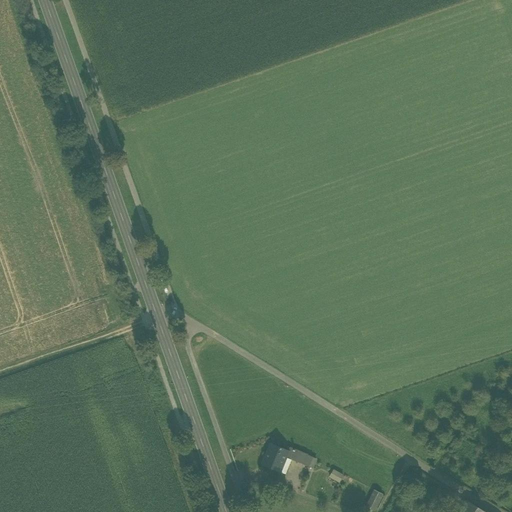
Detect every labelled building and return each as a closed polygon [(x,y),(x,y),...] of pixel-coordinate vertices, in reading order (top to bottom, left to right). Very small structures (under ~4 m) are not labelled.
[(280,473),(281,473),(287,458),(289,451),(272,444),(263,466),(280,473)] [(289,451),(287,458),(292,460),(296,450),(290,448),(289,451)] [(292,460),(310,468),(310,467),(313,459),(314,458),(308,456),(308,455),(296,450),(292,460)] [(286,475),(292,460),(287,458),(281,473),(286,475)] [(344,475),(333,469),(329,478),(339,483),(344,475)] [(366,506),(375,510),(383,495),(373,491),(366,506)] [(484,511),(466,501),(459,511),(484,511)]
